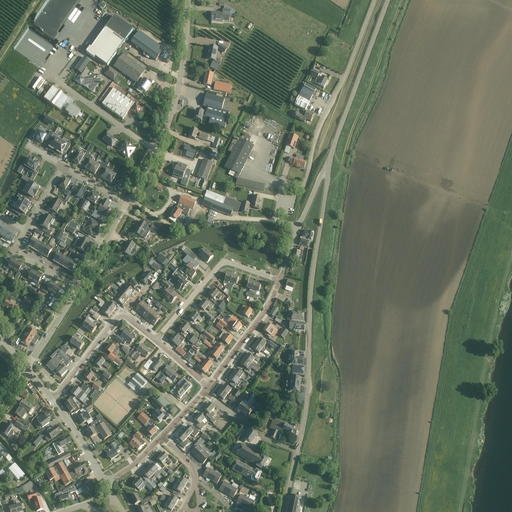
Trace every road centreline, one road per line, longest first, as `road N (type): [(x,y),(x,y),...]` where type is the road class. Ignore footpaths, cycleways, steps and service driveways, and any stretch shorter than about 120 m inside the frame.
road 1 (tertiary): [(297,451),(329,161)]
road 2 (unclassified): [(298,226),(276,220),(282,187),(304,184),(317,131),(374,0)]
road 3 (tertiary): [(329,161),(388,0)]
road 4 (residential): [(155,339),(219,265),(279,281)]
road 5 (tertiary): [(156,151),(176,96),(187,0)]
road 6 (residential): [(208,386),(279,281)]
road 7 (unclassified): [(156,151),(54,79)]
